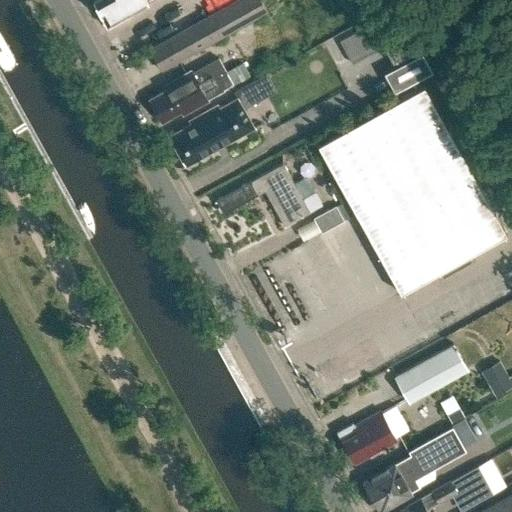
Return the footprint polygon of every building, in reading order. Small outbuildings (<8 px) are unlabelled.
[(94,0),(92,1),(101,17),(107,26),(147,3),(145,0),(94,0)] [(259,0),(236,0),(150,48),(149,48),(161,70),(266,11),(259,0)] [(265,0),(271,10),(288,0),(265,0)] [(418,53),(393,9),(371,21),(372,23),(340,40),(352,62),(383,44),(395,65),(382,72),(393,90),(430,70),(420,52),(418,53)] [(149,99),(161,121),(180,111),(182,114),(224,90),(223,89),(232,84),(225,71),(199,86),(190,71),(166,85),(168,88),(149,99)] [(423,85),(317,144),(400,292),(506,233),(423,85)] [(189,120),(190,123),(169,135),(185,165),(254,127),(237,97),(219,108),(217,105),(189,120)] [(309,211),(321,205),(313,190),(301,197),(282,163),(215,200),(221,211),(255,193),(256,195),(264,190),(284,226),(309,212),(309,211)] [(335,206),(313,218),(322,234),(344,221),(335,206)] [(302,252),(308,270),(297,274),(302,288),(322,281),(311,249),(302,252)] [(409,402),(467,369),(453,343),(394,376),(409,402)] [(511,390),(511,382),(502,366),(483,377),(497,400),(511,390)] [(354,462),(396,439),(394,437),(408,429),(395,406),(382,413),(380,410),(354,424),(352,421),(351,422),(351,423),(336,431),(341,440),(340,440),(340,441),(342,440),(354,462)] [(459,408),(447,415),(451,423),(463,417),(459,408)] [(452,426),(408,451),(410,455),(404,459),(403,458),(363,481),(378,509),(419,486),(412,474),(463,446),(452,426)] [(455,493),(464,509),(492,493),(477,465),(449,481),(393,511),(427,511),(426,509),(438,502),(455,493)] [(511,511),(511,491),(474,511),(511,511)]
